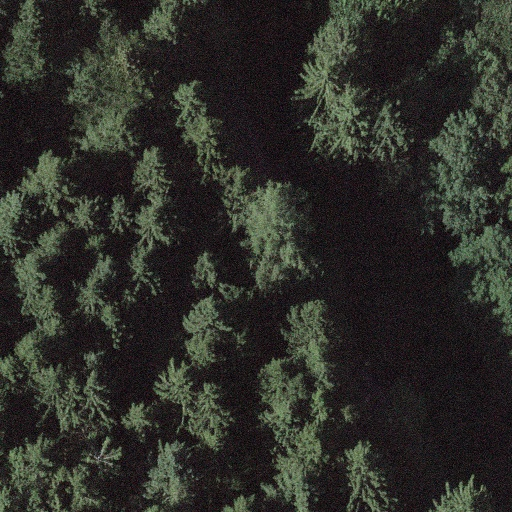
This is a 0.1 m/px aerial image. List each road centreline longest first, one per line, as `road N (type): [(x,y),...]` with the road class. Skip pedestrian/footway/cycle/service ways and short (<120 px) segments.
road 1 (track): [(191,0),(234,125),(324,325)]
road 2 (track): [(324,325),(468,511)]
road 3 (track): [(324,325),(379,511)]
